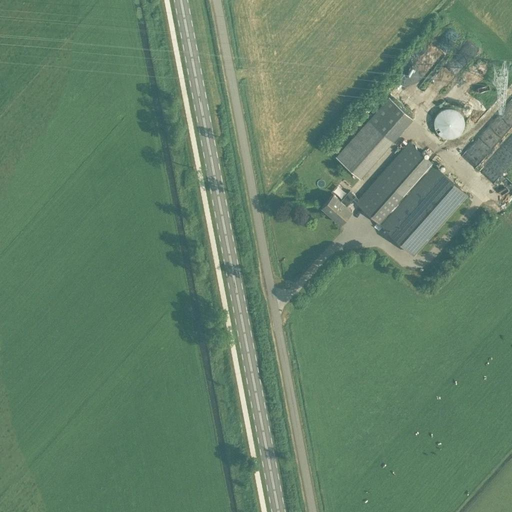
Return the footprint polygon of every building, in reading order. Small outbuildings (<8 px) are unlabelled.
[(389,96),(369,119),(336,157),(360,178),(413,118),(389,96)] [(502,117),(508,126),(511,122),(511,120),(504,108),(492,116),(496,121),(502,117)] [(503,148),(509,155),(511,152),(511,132),(503,139),(507,145),(503,148)] [(467,193),(438,168),(409,142),(359,199),(356,196),(350,190),(341,201),(333,194),(321,207),(340,223),(352,210),(347,206),(353,199),(356,202),(393,234),(413,253),(467,193)] [(493,195),(502,205),(508,200),(499,190),(493,195)]
